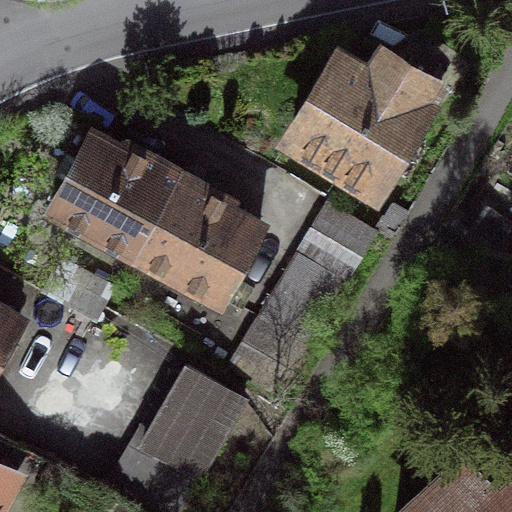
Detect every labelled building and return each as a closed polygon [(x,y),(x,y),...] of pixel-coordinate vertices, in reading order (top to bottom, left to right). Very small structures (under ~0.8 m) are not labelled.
[(341,53),(291,135),(374,185),(390,160),(407,170),(425,140),(408,130),(422,106),(426,108),(439,87),(453,95),(472,64),(421,32),(403,62),(383,50),(370,71),(341,53)] [(125,149),(93,131),(51,206),(135,252),(179,171),(154,157),(128,143),(125,149)] [(179,171),(135,252),(220,298),(261,222),(227,204),(230,198),(204,184),(179,171)] [(375,231),(326,202),(297,250),(346,280),(375,231)] [(472,205),(458,228),(496,251),(510,228),(472,205)] [(117,285),(78,265),(59,299),(98,320),(117,285)] [(0,349),(20,315),(0,303),(0,349)] [(306,345),(257,316),(227,367),(276,396),(306,345)] [(178,511),(244,399),(186,366),(164,405),(162,404),(111,493),(143,511),(178,511)] [(0,511),(5,511),(39,455),(0,432),(0,511)] [(511,511),(511,483),(503,492),(466,457),(406,511),(511,511)]
